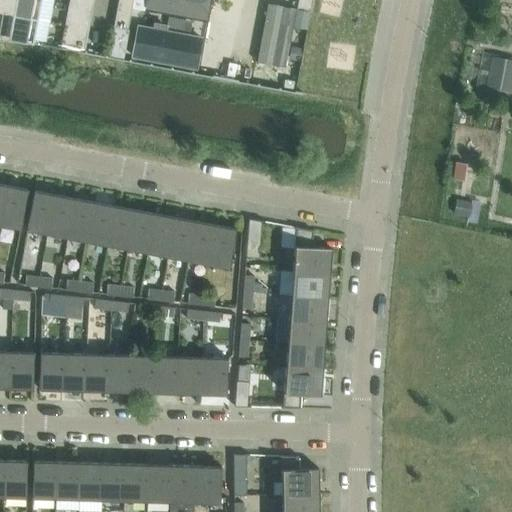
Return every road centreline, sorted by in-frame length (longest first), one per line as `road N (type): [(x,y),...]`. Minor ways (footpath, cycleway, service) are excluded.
road 1 (residential): [(375,220),(0,149)]
road 2 (residential): [(360,435),(0,424)]
road 3 (residential): [(375,220),(410,0)]
road 4 (residential): [(360,435),(375,220)]
